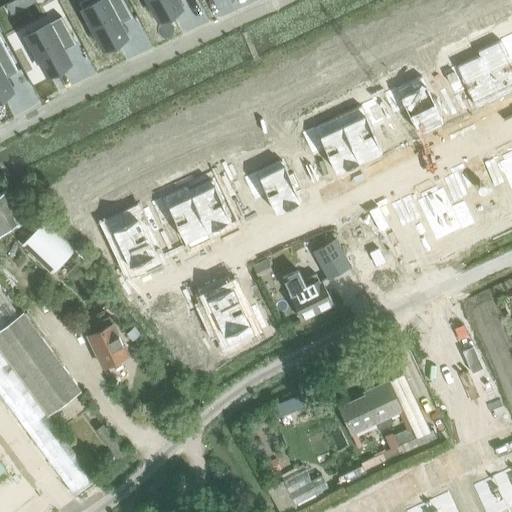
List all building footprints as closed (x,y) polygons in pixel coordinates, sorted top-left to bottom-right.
[(82,0),(79,2),(89,21),(86,23),(93,37),(97,35),(103,48),(126,35),(119,21),(130,15),(131,17),(132,17),(123,0),(82,0)] [(143,0),(148,8),(152,7),(158,19),(181,7),(177,0),(143,0)] [(61,16),(26,35),(33,47),(29,49),(37,63),(40,61),(47,74),(70,61),(62,47),(73,41),(74,43),(76,43),(61,16)] [(503,48),(481,58),(499,98),(500,100),(511,94),(511,35),(500,41),(503,48)] [(0,95),(12,89),(5,75),(16,69),(17,71),(18,71),(0,37),(0,95)] [(455,62),(441,69),(452,91),(464,86),(475,111),(485,107),(485,105),(499,98),(481,58),(458,69),(455,62)] [(397,88),(383,94),(394,117),(404,112),(416,136),(421,134),(423,137),(442,127),(441,124),(447,122),(428,83),(400,96),(397,88)] [(375,100),(338,117),(341,123),(360,163),(361,165),(363,164),(365,167),(383,159),(381,155),(385,154),(374,129),(386,124),(375,100)] [(315,127),(302,134),(313,156),(324,151),(336,177),(346,172),(345,170),(360,163),(341,123),(318,134),(315,127)] [(500,160),(495,162),(511,198),(511,150),(499,157),(500,160)] [(255,168),(242,174),(252,196),(263,191),(275,217),(285,212),(285,211),(300,203),(301,205),(305,203),(300,194),(304,192),(295,171),(290,173),(285,162),(258,174),(255,168)] [(213,181),(190,192),(209,234),(212,233),(211,231),(229,222),(230,224),(234,222),(222,197),(233,191),(223,169),(209,175),(213,181)] [(421,197),(416,199),(436,242),(477,222),(466,200),(456,205),(447,185),(441,187),(440,184),(420,194),(421,197)] [(187,186),(150,203),(161,227),(174,221),(185,245),(189,243),(191,247),(208,239),(207,235),(209,234),(190,192),(187,186)] [(0,237),(26,217),(6,191),(0,195),(0,237)] [(146,208),(107,227),(127,269),(132,267),(134,269),(151,261),(149,258),(154,256),(145,237),(157,231),(146,208)] [(53,273),(76,250),(46,220),(23,243),(53,273)] [(335,238),(313,251),(328,279),(351,266),(335,238)] [(373,251),(370,252),(376,265),(380,263),(385,261),(379,248),(373,251)] [(298,272),(282,279),(291,299),(301,320),(335,304),(324,281),(322,282),(318,275),(303,282),(298,272)] [(210,307),(206,309),(214,327),(219,324),(227,343),(266,324),(254,300),(242,305),(233,285),(228,287),(227,284),(210,292),(211,295),(206,298),(210,307)] [(0,309),(9,322),(19,314),(0,287),(0,309)] [(0,332),(0,349),(31,390),(50,417),(82,393),(24,314),(0,332)] [(99,330),(88,335),(104,369),(110,366),(112,369),(116,366),(117,363),(129,357),(110,317),(96,324),(99,330)] [(0,351),(0,392),(76,496),(96,481),(0,351)] [(388,416),(401,410),(388,382),(369,390),(371,393),(340,408),(352,433),(376,422),(379,429),(391,424),(388,416)] [(309,390),(275,403),(280,415),(313,402),(309,390)] [(125,454),(103,425),(96,430),(118,459),(125,454)] [(345,473),(343,474),(347,483),(349,482),(427,447),(440,441),(435,430),(415,439),(410,428),(394,435),(398,445),(361,462),(363,466),(345,473)] [(262,466),(267,476),(281,469),(276,459),(262,466)] [(511,511),(511,465),(492,475),(508,511),(511,511)] [(310,480),(305,469),(268,486),(280,511),(288,511),(323,495),(321,489),(327,486),(321,475),(310,480)] [(508,511),(492,475),(471,484),(483,511),(508,511)] [(0,511),(17,511),(29,503),(11,479),(0,486),(0,511)] [(457,511),(448,491),(427,500),(431,511),(457,511)] [(431,511),(427,500),(405,510),(406,511),(431,511)]
